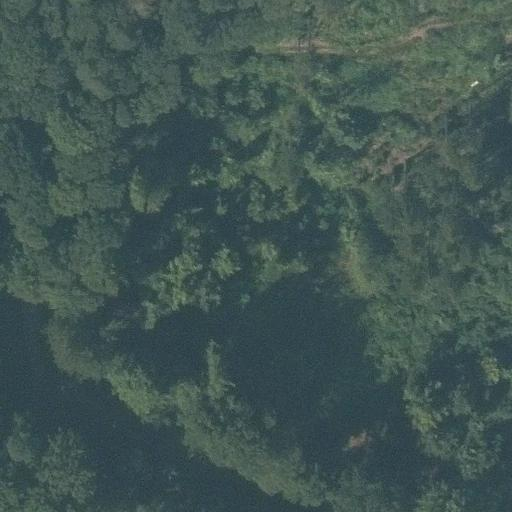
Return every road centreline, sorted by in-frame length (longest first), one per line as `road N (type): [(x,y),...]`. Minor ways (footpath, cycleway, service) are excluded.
road 1 (track): [(0,237),(28,317),(36,383),(31,430),(0,511)]
road 2 (track): [(153,0),(85,56),(0,106)]
